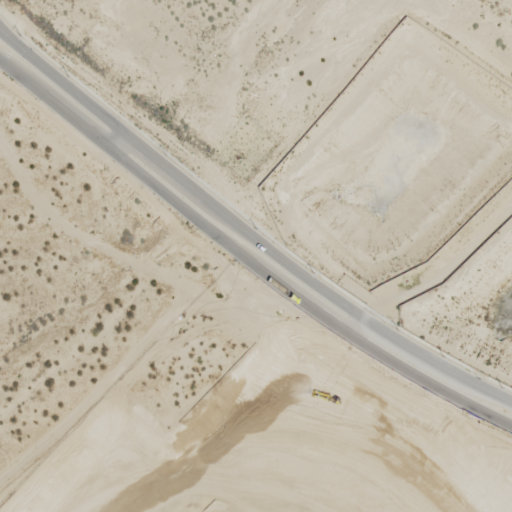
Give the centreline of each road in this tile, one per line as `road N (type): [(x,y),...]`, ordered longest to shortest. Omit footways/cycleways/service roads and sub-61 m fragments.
road 1 (secondary): [(511,401),(325,290),(0,30)]
road 2 (secondary): [(0,62),(332,322),(511,426)]
